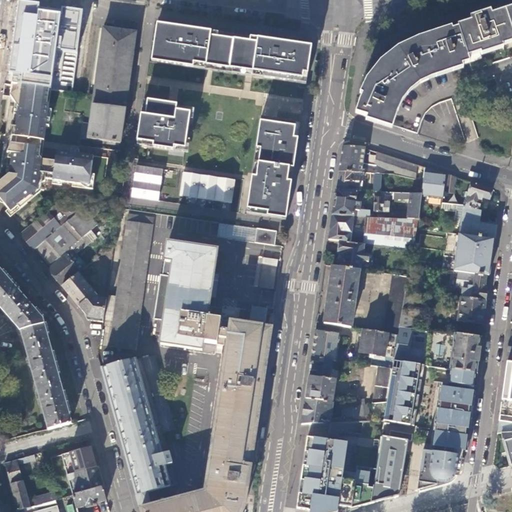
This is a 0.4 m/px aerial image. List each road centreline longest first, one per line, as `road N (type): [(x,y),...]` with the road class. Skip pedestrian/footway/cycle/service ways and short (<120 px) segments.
road 1 (residential): [(511,211),(471,511)]
road 2 (residential): [(100,425),(74,325),(0,233)]
road 3 (residential): [(325,118),(511,177)]
road 4 (secondary): [(295,325),(269,511)]
road 5 (secondary): [(325,118),(307,244)]
